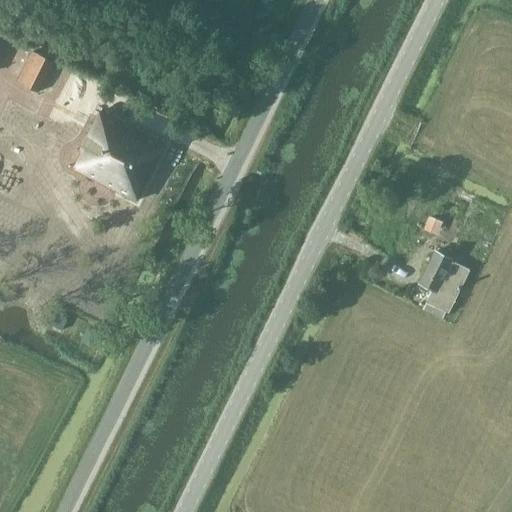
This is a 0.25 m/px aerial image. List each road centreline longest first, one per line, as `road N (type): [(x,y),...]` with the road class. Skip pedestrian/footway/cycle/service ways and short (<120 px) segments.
road 1 (tertiary): [(186,511),(439,0)]
road 2 (unclassified): [(66,511),(318,0)]
road 3 (track): [(0,47),(232,172)]
